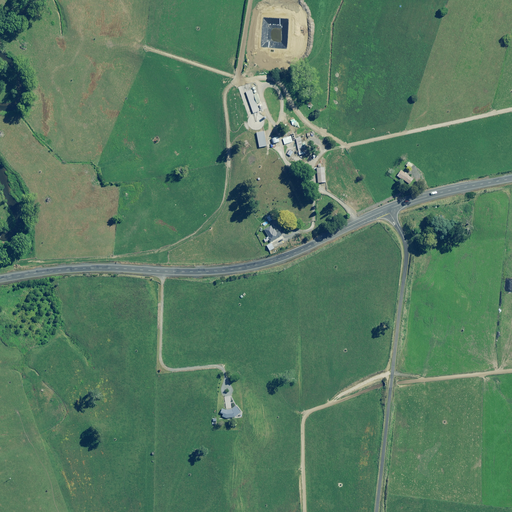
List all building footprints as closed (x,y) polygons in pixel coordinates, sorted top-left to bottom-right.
[(244,86),(253,113),(259,111),(257,104),(260,102),(254,85),(252,86),(251,83),(244,86)] [(267,146),(264,131),(256,133),(260,148),(267,146)] [(292,142),(291,136),(282,138),(284,144),(292,142)] [(308,153),(306,147),(298,149),(299,155),(308,153)] [(326,182),(324,167),(316,168),(318,183),(326,182)] [(413,179),(401,171),(397,176),(401,179),(409,185),(413,179)] [(265,239),(267,244),(282,236),(277,228),(273,230),(271,224),(264,228),(268,237),(265,239)] [(223,409),(222,409),(220,413),(223,414),(222,417),(223,417),(225,418),(226,418),(227,418),(229,418),(230,418),(232,418),(233,418),(234,417),(236,417),(237,416),(238,416),(239,415),(240,414),(241,413),(236,406),(235,407),(234,407),(234,408),(233,409),(232,409),(231,410),(230,410),(229,410),(228,410),(227,410),(226,410),(225,410),(224,410),(223,409)]
